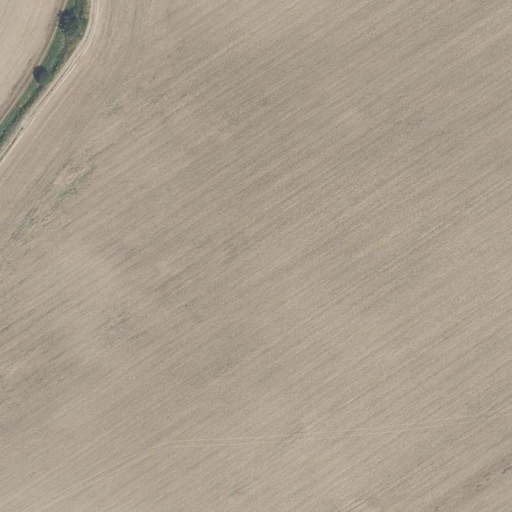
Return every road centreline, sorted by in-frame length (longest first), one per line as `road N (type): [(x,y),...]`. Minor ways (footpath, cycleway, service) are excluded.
road 1 (track): [(91,0),(89,37),(0,156)]
road 2 (track): [(61,0),(52,31),(0,107)]
